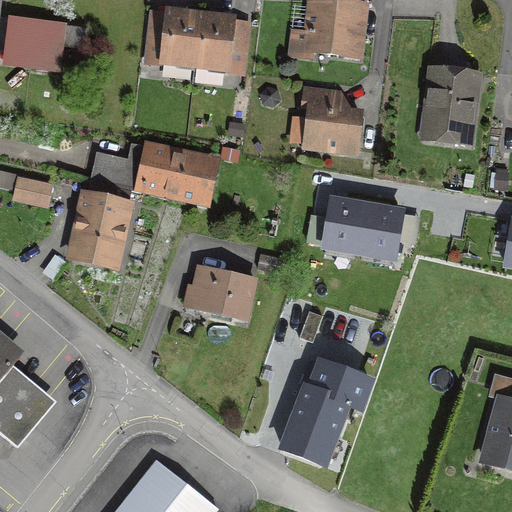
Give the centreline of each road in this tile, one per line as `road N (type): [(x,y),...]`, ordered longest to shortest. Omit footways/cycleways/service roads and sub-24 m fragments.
road 1 (residential): [(134,380),(277,486),(337,511)]
road 2 (unclassified): [(0,272),(134,380)]
road 3 (unclassified): [(134,380),(37,511)]
